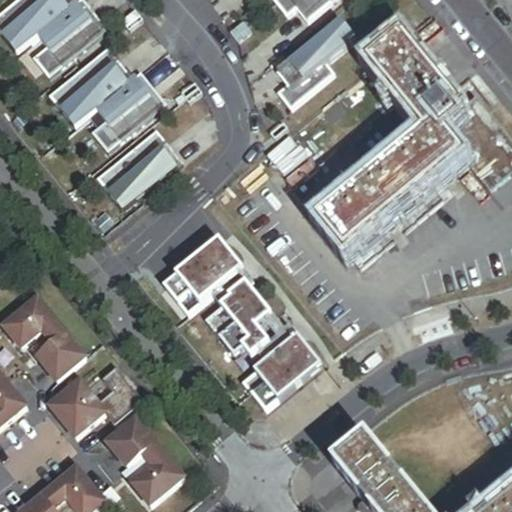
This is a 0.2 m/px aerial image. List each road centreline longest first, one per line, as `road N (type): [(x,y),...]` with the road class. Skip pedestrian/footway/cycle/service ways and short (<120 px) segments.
road 1 (residential): [(92,280),(226,167),(239,99),(165,0)]
road 2 (residential): [(256,476),(379,378),(511,331)]
road 3 (residential): [(256,476),(92,280)]
road 4 (residential): [(92,280),(0,169)]
